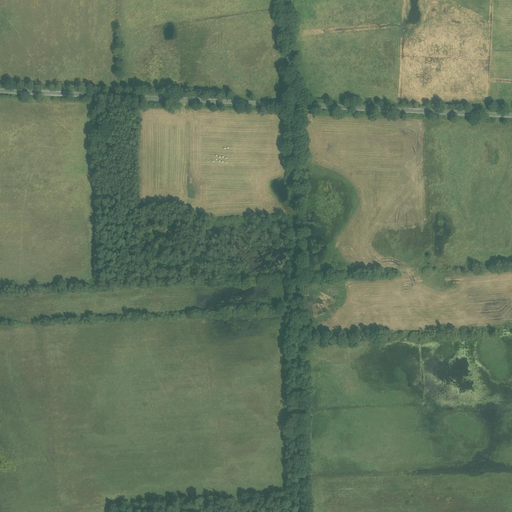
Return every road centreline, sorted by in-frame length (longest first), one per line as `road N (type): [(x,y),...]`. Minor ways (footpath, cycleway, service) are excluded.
road 1 (unclassified): [(296,106),(0,91)]
road 2 (unclassified): [(511,115),(296,106)]
